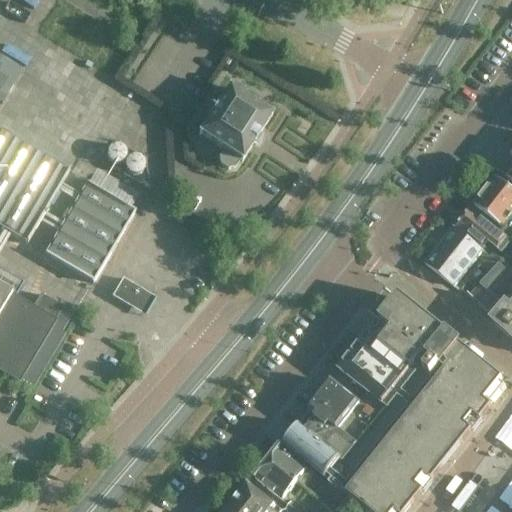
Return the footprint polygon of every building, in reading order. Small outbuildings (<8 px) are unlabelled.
[(0,104),(1,106),(22,71),(0,57),(0,104)] [(223,151),(218,158),(219,166),(228,171),(235,169),(240,162),(241,163),(271,116),(228,88),(198,135),(223,151)] [(0,372),(31,391),(65,335),(62,333),(72,315),(40,296),(33,307),(0,287),(0,230),(24,244),(67,172),(0,132),(0,372)] [(125,160),(126,157),(125,153),(122,149),(119,148),(115,147),(112,148),(109,150),(107,153),(106,157),(106,160),(109,164),(112,166),(116,167),(119,166),(123,164),(125,160)] [(144,169),(144,167),(144,165),(143,163),(142,161),(141,161),(139,159),(138,158),(136,158),(133,158),(131,158),(130,158),(128,159),(127,161),(126,162),(125,163),(124,165),(124,167),(124,170),(125,171),(126,172),(127,174),(128,176),(130,177),(131,177),(133,177),(136,177),(137,177),(139,176),(140,175),(142,173),(142,172),(143,172),(144,170),(144,169)] [(502,229),(511,217),(511,191),(496,179),(474,207),(502,229)] [(93,285),(135,214),(87,186),(45,257),(93,285)] [(484,249),(488,243),(501,254),(510,243),(507,240),(470,211),(457,227),(484,249)] [(455,230),(426,266),(453,287),(482,252),(455,230)] [(474,289),(467,296),(487,315),(511,289),(511,272),(493,255),(481,268),(481,267),(467,282),(474,289)] [(114,295),(138,309),(146,294),(122,280),(114,295)] [(493,320),(492,322),(506,335),(511,340),(511,289),(487,315),(493,320)] [(372,331),(340,373),(386,409),(329,482),(366,511),(406,511),(506,388),(446,339),(448,337),(399,299),(381,322),(382,323),(375,333),(372,331)] [(310,413),(299,426),(343,460),(354,447),(384,410),(367,396),(359,405),(332,383),(310,410),(309,411),(310,413)] [(299,426),(283,446),(326,481),(343,460),(299,426)] [(307,470),(280,448),(255,479),(282,501),(296,485),(329,511),(332,511),(343,499),(307,471),(307,470)] [(281,511),(275,506),(250,486),(228,511),(281,511)]
